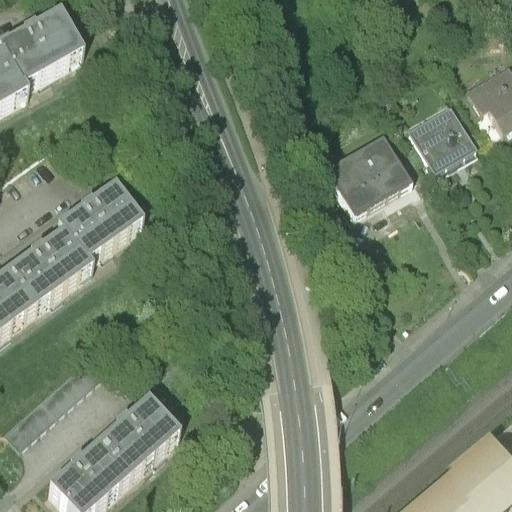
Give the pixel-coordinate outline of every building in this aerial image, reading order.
[(0,66),(2,70),(21,104),(80,70),(58,30),(28,46),(0,62),(0,66)] [(0,123),(24,110),(21,104),(2,70),(0,70),(0,123)] [(511,82),(508,76),(466,102),(481,127),(488,122),(500,143),(502,146),(511,140),(511,82)] [(450,118),(407,144),(431,186),(475,160),(450,118)] [(476,129),(489,150),(491,149),(500,143),(488,122),(481,127),(476,129)] [(383,152),(324,187),(353,235),(411,199),(391,166),(383,152)] [(62,252),(84,283),(140,243),(113,205),(86,225),(57,245),(62,252)] [(472,250),(460,257),(473,278),(473,279),(485,271),(472,250)] [(7,291),(34,329),(89,289),(84,283),(62,252),(35,270),(7,291)] [(0,352),(34,329),(7,291),(0,295),(0,352)] [(86,372),(2,444),(18,463),(102,390),(86,372)] [(97,464),(128,499),(176,456),(146,421),(119,444),(97,464)] [(511,511),(511,474),(492,451),(418,511),(511,511)] [(112,511),(128,499),(97,464),(74,484),(48,506),(53,511),(112,511)]
